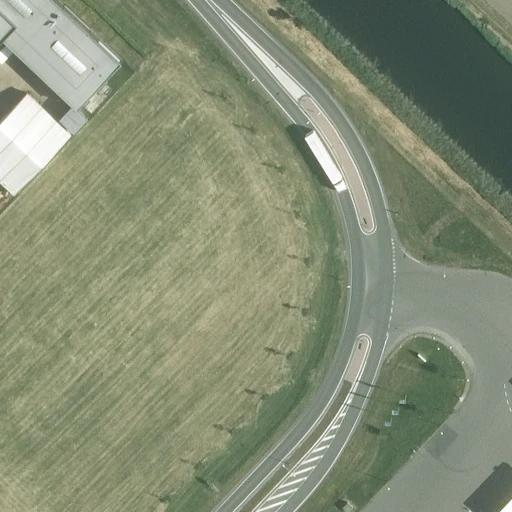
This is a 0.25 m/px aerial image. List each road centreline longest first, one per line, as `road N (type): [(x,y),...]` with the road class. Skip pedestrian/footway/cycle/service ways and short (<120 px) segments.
road 1 (tertiary): [(204,0),(319,138),(345,196),(358,263),(355,307),(329,392),(224,511)]
road 2 (tertiary): [(285,511),(333,452),(362,392),(380,336),(384,233),(352,140),(317,91),(213,0)]
